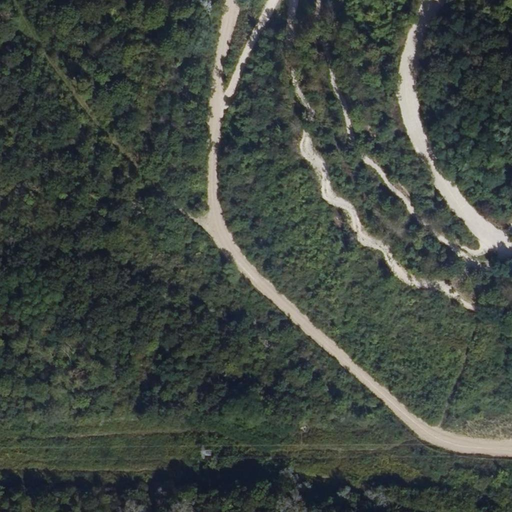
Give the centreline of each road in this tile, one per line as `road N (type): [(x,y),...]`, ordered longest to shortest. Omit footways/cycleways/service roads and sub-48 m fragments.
road 1 (track): [(511,447),(438,437),(235,255),(216,187),(230,0)]
road 2 (track): [(267,0),(221,129),(168,63),(154,0)]
